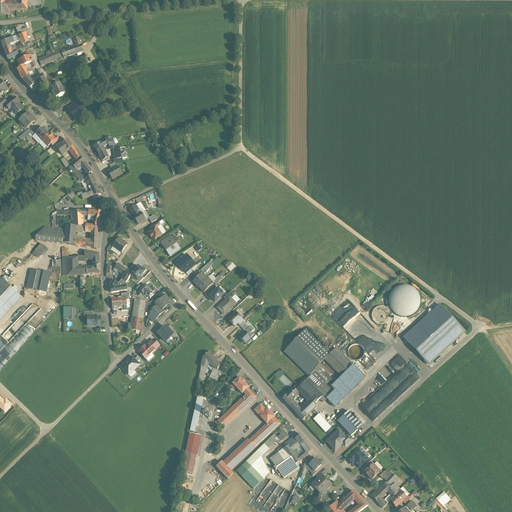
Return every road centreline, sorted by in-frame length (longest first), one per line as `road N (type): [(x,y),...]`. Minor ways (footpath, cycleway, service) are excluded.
road 1 (track): [(333,462),(482,329),(239,147)]
road 2 (tertiary): [(379,511),(185,300)]
road 3 (track): [(0,23),(218,0)]
road 4 (tertiary): [(119,209),(90,157),(0,51)]
road 5 (track): [(121,511),(0,385)]
road 6 (track): [(116,362),(0,476)]
road 7 (residential): [(119,209),(104,218),(116,362)]
road 8 (track): [(239,147),(241,0)]
road 9 (track): [(239,147),(116,203)]
